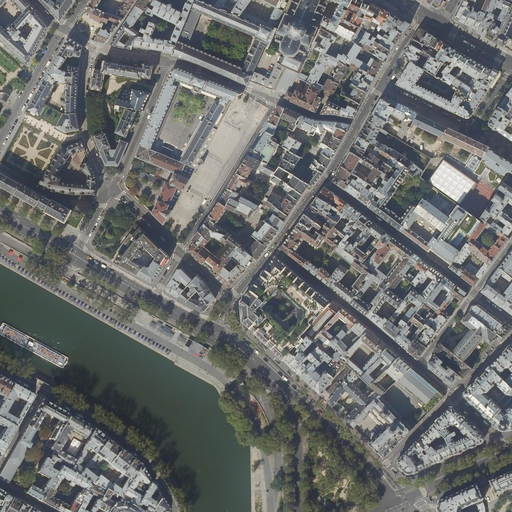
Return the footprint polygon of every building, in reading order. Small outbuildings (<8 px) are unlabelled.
[(36,11),(31,6),(25,0),(0,0),(0,41),(5,46),(25,63),(27,65),(32,57),(33,55),(39,44),(49,27),(45,23),(38,14),(35,12),(36,11)] [(38,0),(42,3),(46,8),(50,12),(56,4),(53,1),(51,0),(50,2),(47,0),(38,0)] [(74,0),(58,0),(57,0),(54,0),(53,1),(56,4),(50,12),(53,14),(58,18),(60,20),(63,16),(74,0)] [(106,13),(97,8),(101,0),(120,0),(126,3),(116,17),(123,19),(135,1),(133,0),(91,0),(84,12),(91,17),(100,22),(101,20),(106,13)] [(140,32),(133,46),(154,50),(161,51),(174,53),(175,50),(194,0),(155,0),(147,13),(151,15),(149,22),(150,23),(147,31),(142,28),(140,32)] [(140,0),(136,6),(144,11),(147,13),(155,0),(140,0)] [(267,88),(268,88),(273,90),(285,67),(285,66),(281,64),(284,57),(281,56),(275,68),(269,79),(254,72),(274,27),(272,26),(270,31),(214,7),(209,5),(202,2),(197,0),(194,0),(175,50),(174,53),(172,57),(175,58),(181,59),(187,60),(193,63),(199,65),(207,68),(221,74),(233,79),(247,85),(247,86),(249,83),(249,81),(256,84),(260,85),(267,88)] [(239,0),(239,1),(238,0),(218,0),(214,7),(270,31),(272,26),(274,27),(279,18),(283,11),(280,9),(281,7),(284,8),(287,3),(285,2),(280,0),(239,0)] [(294,0),(294,1),(293,1),(293,3),(291,8),(290,8),(289,10),(290,10),(287,15),(286,14),(284,18),(280,29),(279,29),(277,33),(279,34),(277,39),(276,39),(275,41),(282,44),(281,45),(281,48),(281,50),(282,52),(283,53),(285,56),(290,57),(295,56),(301,52),(307,55),(310,48),(310,47),(319,29),(317,27),(318,25),(319,24),(320,22),(320,23),(320,22),(320,21),(322,16),(323,15),(329,1),(329,0),(294,0)] [(329,0),(340,4),(340,5),(338,8),(337,7),(336,8),(335,9),(335,10),(337,11),(332,20),(323,15),(322,16),(320,21),(320,22),(320,23),(320,22),(319,24),(321,25),(335,33),(339,25),(352,0),(329,0)] [(353,25),(357,16),(364,1),(361,0),(352,0),(339,25),(356,34),(359,28),(353,25)] [(434,0),(431,6),(433,7),(437,10),(438,9),(443,3),(444,0),(434,0)] [(457,20),(459,22),(469,2),(467,1),(467,0),(469,0),(470,0),(462,0),(461,3),(460,4),(454,16),(455,20),(457,20)] [(460,22),(464,25),(464,24),(471,11),(469,10),(470,7),(469,7),(471,2),(474,4),(476,0),(470,0),(469,2),(459,22),(460,22)] [(492,0),(486,0),(481,12),(480,12),(478,13),(478,14),(473,12),(476,5),(474,4),(471,11),(464,24),(470,27),(478,31),(486,14),(490,5),(492,0)] [(511,5),(502,0),(492,0),(490,5),(486,14),(478,31),(477,32),(483,36),(484,37),(494,17),(498,20),(503,23),(511,5)] [(511,50),(511,0),(502,0),(511,5),(503,23),(500,27),(493,42),(504,48),(505,47),(510,50),(511,50)] [(365,1),(364,1),(357,16),(364,19),(371,3),(365,1)] [(377,6),(371,3),(364,19),(357,16),(353,25),(359,28),(356,34),(351,41),(354,43),(355,43),(359,46),(361,42),(366,32),(361,29),(363,29),(364,26),(363,25),(364,24),(365,24),(367,20),(372,23),(374,19),(377,20),(383,9),(377,6)] [(131,14),(123,25),(130,30),(133,27),(135,24),(144,11),(136,6),(136,7),(131,14)] [(388,11),(383,9),(377,20),(374,19),(372,23),(366,32),(361,42),(363,44),(363,43),(372,47),(375,44),(376,42),(379,35),(378,34),(377,34),(376,38),(374,37),(372,41),(369,39),(372,34),(370,33),(371,32),(373,32),(377,24),(380,26),(377,29),(378,29),(378,31),(379,32),(384,23),(386,24),(392,14),(388,11)] [(116,17),(106,13),(101,20),(108,24),(109,20),(115,22),(114,25),(110,32),(102,29),(102,30),(101,30),(94,42),(95,42),(100,43),(105,44),(106,44),(123,19),(116,17)] [(396,16),(392,14),(386,24),(384,23),(379,32),(378,34),(379,35),(384,38),(384,37),(388,31),(392,33),(394,29),(403,34),(406,30),(409,26),(410,24),(405,21),(401,27),(397,25),(400,19),(396,16)] [(494,17),(484,37),(489,40),(493,42),(500,27),(499,27),(499,28),(498,27),(498,26),(497,26),(496,26),(495,25),(498,20),(494,17)] [(405,21),(400,19),(397,25),(401,27),(405,21)] [(111,45),(120,47),(124,48),(132,50),(133,46),(140,32),(133,27),(130,30),(123,25),(111,44),(110,44),(111,45)] [(351,41),(356,34),(339,25),(335,33),(343,37),(351,41)] [(312,49),(323,54),(333,36),(332,35),(325,31),(320,29),(319,34),(322,36),(320,38),(321,39),(323,40),(321,44),(315,41),(312,49)] [(401,36),(403,34),(394,29),(392,33),(388,31),(384,37),(396,44),(397,43),(400,39),(401,36)] [(415,36),(413,39),(421,43),(427,33),(420,29),(415,36)] [(433,36),(427,33),(421,43),(428,46),(429,45),(434,37),(433,36)] [(394,48),(396,44),(384,37),(384,38),(379,35),(376,42),(378,43),(380,39),(382,40),(379,44),(391,52),(394,48)] [(353,46),(353,47),(352,48),(349,46),(347,45),(343,42),(343,43),(341,48),(342,49),(346,51),(346,52),(349,54),(347,57),(341,53),(340,55),(339,55),(337,59),(336,59),(326,54),(332,44),(334,43),(335,41),(337,38),(333,36),(323,54),(315,67),(314,67),(310,76),(301,73),(299,78),(307,82),(322,90),(323,86),(318,84),(328,65),(331,67),(333,65),(336,67),(337,65),(339,62),(348,68),(349,67),(352,62),(361,68),(360,69),(367,73),(372,65),(374,66),(377,62),(372,59),(368,65),(356,59),(360,52),(362,53),(363,52),(364,51),(364,50),(365,49),(361,47),(359,46),(355,43),(355,44),(354,45),(353,46)] [(412,41),(410,44),(420,49),(426,54),(435,59),(439,51),(435,49),(440,40),(439,40),(434,37),(429,45),(428,46),(421,43),(413,39),(412,41)] [(45,79),(54,84),(56,81),(60,81),(60,82),(61,83),(63,84),(63,83),(64,83),(65,82),(66,81),(68,81),(68,86),(78,86),(78,82),(78,79),(79,73),(80,61),(80,56),(82,50),(82,47),(82,46),(82,45),(76,42),(69,38),(64,45),(58,55),(59,55),(52,67),(50,70),(45,79)] [(445,43),(440,40),(435,49),(439,51),(440,50),(444,44),(445,43)] [(390,54),(391,52),(379,44),(378,43),(376,42),(375,44),(372,47),(363,43),(363,44),(361,47),(365,49),(369,52),(370,50),(373,51),(374,49),(377,51),(374,55),(379,58),(384,61),(386,59),(387,56),(388,57),(390,54)] [(403,56),(412,62),(416,65),(418,61),(419,61),(420,60),(420,59),(419,58),(421,55),(428,59),(422,69),(435,77),(438,72),(441,74),(442,73),(447,66),(445,65),(444,64),(439,61),(435,59),(426,54),(420,49),(410,44),(406,50),(406,51),(403,56)] [(445,44),(444,44),(440,50),(439,51),(435,59),(439,61),(449,46),(445,44)] [(453,49),(449,46),(439,61),(444,64),(446,60),(448,61),(445,65),(447,66),(458,51),(453,49)] [(470,58),(469,58),(467,56),(463,55),(458,51),(447,66),(442,73),(444,74),(444,75),(444,76),(443,78),(440,76),(439,78),(450,85),(451,84),(461,71),(470,58)] [(284,94),(286,95),(288,91),(289,92),(294,82),(306,56),(307,56),(307,55),(301,52),(295,56),(290,57),(285,56),(284,57),(281,64),(285,66),(285,67),(287,68),(275,91),(284,94)] [(377,62),(374,66),(372,65),(367,73),(375,78),(377,75),(381,69),(383,65),(384,63),(385,62),(384,61),(379,58),(378,59),(378,60),(377,61),(377,62)] [(476,62),(470,58),(461,71),(451,84),(468,95),(477,81),(486,67),(476,62)] [(146,78),(151,79),(152,72),(153,66),(143,65),(143,69),(141,68),(139,68),(118,64),(116,64),(114,64),(114,63),(104,62),(102,71),(100,70),(94,69),(92,78),(90,89),(101,91),(104,73),(110,74),(117,75),(141,80),(142,77),(146,78)] [(329,79),(339,85),(345,88),(342,94),(347,97),(360,105),(366,94),(366,92),(359,88),(362,82),(355,79),(358,72),(360,69),(361,68),(352,62),(349,67),(356,71),(351,79),(353,81),(349,87),(343,83),(340,83),(348,68),(339,62),(337,65),(340,67),(339,69),(336,68),(333,73),(335,74),(333,77),(331,76),(329,79)] [(446,110),(455,114),(462,104),(468,95),(451,84),(450,85),(439,78),(438,79),(435,77),(422,69),(416,65),(412,62),(407,69),(403,75),(400,78),(396,85),(415,94),(432,103),(446,110)] [(491,70),(486,67),(477,81),(483,84),(492,70),(491,70)] [(177,161),(196,169),(198,165),(199,165),(200,166),(201,166),(201,165),(202,165),(203,165),(203,164),(203,163),(204,163),(204,162),(203,161),(203,160),(202,159),(201,159),(238,94),(239,94),(240,94),(241,94),(241,93),(242,93),(239,92),(236,91),(209,80),(202,78),(200,77),(197,76),(176,68),(173,69),(168,81),(158,105),(150,123),(143,138),(140,145),(150,149),(157,133),(160,127),(159,127),(167,111),(166,110),(168,107),(177,85),(175,84),(176,81),(194,87),(194,89),(194,90),(194,91),(195,92),(196,92),(198,92),(199,92),(200,91),(200,90),(222,98),(219,103),(215,101),(203,122),(201,121),(177,161)] [(367,73),(360,69),(358,72),(362,75),(363,75),(364,74),(366,75),(364,78),(364,79),(363,81),(370,85),(371,86),(373,82),(375,78),(367,73)] [(498,74),(492,70),(483,84),(487,86),(484,91),(486,93),(487,91),(498,74)] [(362,75),(358,72),(355,79),(362,82),(359,88),(366,92),(370,87),(370,85),(363,81),(364,79),(361,77),(362,75)] [(39,118),(40,118),(47,105),(48,106),(51,100),(48,98),(52,90),(55,91),(58,86),(54,84),(45,79),(41,86),(34,98),(33,100),(31,103),(32,103),(27,111),(30,113),(30,114),(39,119),(39,118)] [(331,98),(339,85),(329,79),(329,80),(326,82),(323,86),(322,90),(320,93),(328,97),(331,98)] [(472,114),(486,93),(484,91),(487,86),(483,84),(477,81),(468,95),(462,104),(466,106),(464,109),(469,112),(468,113),(472,115),(472,114)] [(319,95),(320,93),(322,90),(307,82),(302,93),(297,90),(295,95),(290,92),(289,92),(288,91),(286,95),(284,98),(287,99),(291,101),(291,102),(293,103),(301,107),(309,110),(313,111),(316,113),(316,112),(323,99),(318,96),(319,95)] [(77,96),(78,86),(68,86),(68,90),(67,90),(66,114),(64,114),(57,127),(56,128),(65,133),(66,133),(79,130),(78,121),(78,120),(77,114),(77,110),(77,96)] [(502,101),(499,107),(508,113),(511,107),(511,87),(510,91),(502,101)] [(127,108),(126,110),(136,113),(140,114),(141,111),(143,111),(146,103),(150,94),(148,93),(133,90),(130,103),(118,100),(117,103),(116,106),(115,111),(119,112),(120,107),(127,108)] [(345,104),(348,106),(358,110),(359,107),(360,105),(347,97),(344,104),(345,104)] [(384,98),(383,99),(384,100),(384,101),(391,104),(395,106),(397,103),(387,98),(385,97),(384,98)] [(384,100),(383,99),(381,100),(376,107),(372,114),(386,122),(388,122),(389,122),(395,125),(396,123),(393,122),(394,122),(392,120),(389,117),(390,114),(392,114),(403,121),(399,128),(407,132),(412,123),(417,114),(418,113),(413,111),(410,110),(411,109),(403,105),(397,103),(395,106),(391,104),(384,101),(384,100)] [(331,115),(339,115),(342,107),(339,106),(334,104),(330,102),(328,101),(327,101),(320,114),(321,114),(329,115),(331,115)] [(471,116),(472,115),(468,113),(469,112),(464,109),(466,106),(462,104),(455,114),(460,116),(465,118),(471,116)] [(255,142),(251,149),(258,153),(261,154),(270,140),(272,136),(273,136),(275,131),(281,118),(287,120),(292,122),(289,128),(294,131),(295,130),(297,125),(296,124),(301,115),(292,110),(285,108),(278,105),(277,105),(273,113),(267,123),(265,126),(263,129),(263,131),(260,134),(258,138),(255,142)] [(343,116),(353,118),(356,114),(357,112),(358,110),(348,106),(347,107),(346,109),(342,107),(339,115),(343,116)] [(492,129),(495,131),(500,124),(505,117),(508,113),(499,107),(494,114),(491,119),(489,121),(490,128),(492,129)] [(500,124),(495,131),(499,133),(510,141),(511,141),(511,107),(508,113),(505,117),(500,124)] [(117,133),(126,137),(131,127),(131,128),(132,125),(133,123),(136,113),(126,110),(117,133)] [(370,117),(368,121),(382,129),(388,132),(390,134),(392,131),(384,126),(386,122),(372,114),(370,117)] [(426,118),(417,114),(412,123),(475,154),(473,156),(472,156),(465,167),(473,172),(489,149),(490,148),(458,133),(426,118)] [(296,124),(297,125),(295,130),(296,130),(298,127),(302,129),(306,123),(313,126),(316,120),(309,118),(301,115),(296,124)] [(326,121),(316,120),(313,126),(317,128),(315,133),(318,134),(322,136),(325,130),(334,134),(327,146),(336,152),(339,146),(346,133),(349,129),(351,126),(350,125),(341,123),(338,122),(326,121)] [(362,131),(359,137),(376,147),(396,160),(415,174),(420,178),(424,171),(414,164),(415,164),(406,158),(407,155),(404,153),(402,156),(393,149),(393,150),(385,145),(384,146),(376,140),(376,139),(375,139),(379,131),(386,135),(388,132),(382,129),(368,121),(367,120),(363,129),(362,131)] [(306,123),(302,129),(310,133),(310,134),(314,136),(315,133),(317,128),(313,126),(306,123)] [(99,151),(100,151),(110,147),(105,135),(104,136),(103,134),(93,137),(96,143),(99,151)] [(282,147),(288,150),(305,160),(307,155),(298,150),(302,144),(298,142),(299,140),(295,138),(293,140),(288,137),(282,147)] [(357,140),(354,144),(366,151),(370,154),(377,158),(380,153),(389,159),(387,164),(392,167),(393,165),(396,160),(376,147),(359,137),(357,140)] [(279,145),(270,140),(261,154),(258,160),(261,162),(267,164),(279,145)] [(37,186),(38,187),(48,191),(55,192),(69,194),(74,195),(85,195),(96,195),(96,186),(96,184),(96,179),(96,177),(92,166),(90,162),(80,166),(82,171),(88,176),(87,185),(60,182),(62,179),(61,176),(60,176),(58,175),(72,154),(74,155),(75,155),(76,153),(75,152),(84,148),(83,145),(82,141),(69,146),(66,150),(62,147),(39,185),(39,184),(38,185),(37,185),(37,186)] [(107,167),(118,166),(120,162),(122,157),(126,148),(128,143),(126,143),(120,141),(119,143),(117,142),(114,144),(118,146),(117,150),(111,150),(111,148),(110,147),(100,151),(103,157),(107,167)] [(334,155),(336,152),(327,146),(321,144),(321,146),(324,148),(322,151),(321,153),(322,154),(331,160),(333,157),(334,155)] [(352,148),(350,152),(387,175),(392,167),(387,164),(384,162),(381,167),(377,164),(379,160),(377,158),(370,154),(367,158),(363,156),(366,151),(354,144),(352,148)] [(184,189),(196,169),(177,161),(170,158),(159,153),(150,149),(140,145),(139,148),(135,157),(174,173),(170,184),(166,182),(166,183),(164,187),(154,209),(152,214),(164,225),(184,189)] [(162,147),(159,153),(170,158),(172,152),(162,147)] [(245,160),(243,163),(252,168),(255,169),(257,170),(257,169),(258,167),(256,166),(257,164),(259,165),(261,162),(258,160),(261,154),(258,153),(251,149),(249,152),(247,155),(245,160)] [(494,152),(489,149),(473,172),(478,176),(481,175),(486,167),(490,170),(488,174),(490,182),(494,181),(497,176),(496,175),(497,174),(498,174),(499,173),(501,174),(502,174),(504,176),(505,175),(507,177),(510,172),(511,169),(511,164),(508,161),(499,155),(498,156),(497,156),(496,155),(496,153),(494,152)] [(319,178),(322,173),(326,168),(328,164),(331,160),(322,154),(317,162),(312,158),(307,155),(305,160),(288,150),(282,162),(278,169),(277,169),(273,175),(281,180),(286,171),(290,174),(287,179),(291,181),(288,185),(302,195),(306,190),(307,188),(310,190),(310,189),(311,188),(317,181),(319,178)] [(386,176),(387,175),(350,152),(345,160),(341,167),(355,176),(369,185),(372,186),(378,190),(386,176)] [(457,162),(458,159),(449,154),(447,157),(457,162)] [(384,219),(400,231),(418,205),(417,204),(416,204),(415,204),(413,203),(401,218),(385,206),(389,199),(389,200),(407,174),(412,177),(415,174),(396,160),(393,165),(398,169),(396,171),(391,178),(390,178),(389,178),(389,179),(387,178),(388,177),(386,176),(378,190),(375,195),(380,198),(377,203),(373,200),(368,207),(384,219)] [(475,182),(443,161),(428,182),(460,204),(475,182)] [(277,211),(287,218),(290,214),(294,208),(296,204),(297,203),(302,195),(288,185),(284,183),(281,180),(273,175),(277,169),(267,164),(261,162),(259,165),(257,164),(256,166),(258,167),(257,169),(273,177),(271,180),(279,185),(281,186),(284,188),(283,189),(284,189),(283,191),(288,194),(287,195),(288,195),(287,196),(282,204),(272,196),(266,204),(277,211)] [(231,182),(227,188),(235,192),(239,187),(240,187),(241,185),(247,188),(251,181),(249,180),(247,179),(249,174),(252,168),(243,163),(241,166),(239,168),(238,171),(231,182)] [(340,187),(345,191),(350,184),(346,181),(347,180),(351,182),(355,176),(341,167),(336,175),(332,181),(340,187)] [(511,169),(510,172),(511,173),(511,187),(504,182),(498,189),(499,190),(499,189),(511,198),(511,169)] [(0,186),(3,188),(15,195),(21,184),(9,177),(7,176),(0,171),(0,186)] [(157,184),(159,180),(156,179),(157,178),(146,174),(144,173),(142,178),(157,184)] [(359,201),(368,207),(373,200),(375,195),(378,190),(372,186),(369,191),(366,189),(369,185),(355,176),(351,182),(350,184),(345,191),(356,198),(359,201)] [(28,202),(36,207),(43,196),(38,193),(27,187),(21,184),(15,195),(28,202)] [(414,242),(429,252),(431,249),(441,256),(451,264),(468,241),(482,220),(480,218),(479,220),(461,208),(451,221),(449,219),(449,218),(433,206),(442,194),(432,186),(418,205),(400,231),(414,242)] [(320,192),(317,196),(335,208),(337,205),(334,203),(333,204),(332,203),(333,201),(339,205),(336,209),(341,212),(347,204),(333,193),(331,192),(324,187),(320,192)] [(204,223),(204,224),(214,232),(225,236),(223,238),(226,241),(230,236),(231,234),(216,225),(223,215),(227,209),(248,219),(250,217),(253,212),(251,211),(252,208),(239,202),(236,200),(239,194),(235,192),(227,188),(222,196),(217,203),(214,209),(210,215),(208,218),(206,221),(204,223)] [(491,225),(499,215),(511,224),(511,198),(499,189),(499,190),(480,218),(482,220),(491,225)] [(61,220),(65,223),(71,211),(69,210),(63,206),(52,199),(51,201),(47,198),(43,196),(36,207),(41,209),(61,220)] [(314,200),(311,205),(326,215),(337,223),(339,220),(342,217),(344,214),(341,212),(336,209),(335,208),(317,196),(314,200)] [(241,197),(239,202),(252,208),(251,211),(253,212),(254,211),(255,211),(259,206),(241,197)] [(347,226),(339,220),(337,223),(334,227),(346,236),(362,215),(355,209),(353,208),(347,204),(341,212),(344,214),(342,217),(343,218),(344,217),(345,218),(346,217),(350,220),(350,222),(347,226)] [(310,206),(308,208),(317,215),(319,213),(324,217),(326,215),(311,205),(310,206)] [(306,211),(304,214),(315,222),(321,227),(321,228),(323,225),(317,220),(318,219),(315,218),(317,215),(308,208),(306,211)] [(277,211),(275,215),(285,222),(287,218),(277,211)] [(282,226),(285,222),(275,215),(274,214),(270,219),(267,217),(264,220),(267,222),(279,231),(281,229),(282,226)] [(300,220),(295,227),(316,240),(321,235),(320,235),(317,232),(316,231),(314,235),(313,235),(309,232),(309,231),(313,226),(314,226),(318,230),(319,229),(321,227),(315,222),(304,214),(300,220)] [(334,227),(337,223),(326,215),(324,217),(324,218),(328,220),(324,226),(331,230),(334,227)] [(339,245),(350,254),(374,224),(369,220),(362,215),(346,236),(344,239),(341,242),(339,245)] [(511,224),(499,215),(491,225),(507,237),(510,232),(511,230),(511,224)] [(492,262),(495,258),(499,253),(509,239),(507,237),(491,225),(482,220),(468,241),(492,262)] [(274,238),(279,231),(267,222),(261,229),(259,231),(258,233),(256,231),(252,236),(257,239),(267,247),(271,241),(272,240),(274,238)] [(201,228),(198,232),(208,242),(211,237),(214,237),(220,241),(223,238),(225,236),(214,232),(204,224),(201,228)] [(365,259),(375,247),(386,233),(380,228),(374,224),(350,254),(362,263),(365,259)] [(341,296),(349,303),(372,274),(367,270),(368,268),(362,263),(350,254),(339,245),(341,242),(335,238),(338,234),(344,239),(346,236),(334,227),(331,230),(324,226),(323,225),(321,228),(321,227),(319,229),(323,231),(320,235),(321,235),(321,234),(326,237),(324,240),(332,247),(327,253),(331,256),(334,252),(362,274),(352,286),(354,287),(351,291),(339,282),(348,270),(340,264),(331,276),(329,273),(321,267),(320,269),(311,262),(308,260),(307,261),(303,267),(306,269),(310,272),(320,280),(338,294),(341,296)] [(294,259),(303,267),(307,261),(295,252),(304,239),(318,248),(324,240),(326,237),(321,234),(321,235),(316,240),(295,227),(287,238),(280,249),(294,259)] [(134,274),(137,275),(145,266),(145,265),(147,263),(151,259),(154,255),(161,248),(151,239),(140,228),(133,235),(132,235),(131,234),(117,252),(118,253),(119,253),(114,262),(119,265),(125,268),(128,270),(134,274)] [(242,272),(245,269),(240,265),(241,265),(240,264),(239,265),(238,265),(230,272),(225,267),(231,259),(228,257),(228,258),(227,258),(224,255),(220,260),(211,252),(204,247),(208,242),(198,232),(193,238),(192,240),(190,246),(188,250),(192,253),(196,256),(195,257),(199,260),(199,261),(202,263),(208,268),(211,271),(210,272),(212,273),(216,276),(218,278),(225,283),(228,287),(229,286),(235,280),(238,278),(243,273),(242,272)] [(389,235),(386,233),(375,247),(378,249),(370,259),(368,261),(365,259),(362,263),(368,268),(392,237),(389,235)] [(250,264),(254,258),(247,252),(245,250),(245,251),(240,247),(241,246),(240,245),(240,244),(239,244),(235,241),(230,236),(226,241),(223,238),(220,241),(224,245),(226,243),(227,243),(229,244),(232,246),(224,255),(227,258),(228,258),(228,257),(231,259),(233,258),(240,264),(241,265),(240,265),(245,269),(246,269),(250,264)] [(368,268),(374,272),(372,274),(388,286),(398,273),(414,254),(403,245),(392,237),(368,268)] [(261,255),(267,247),(257,239),(247,252),(254,258),(256,261),(257,260),(261,255)] [(451,264),(449,267),(465,280),(472,285),(474,287),(482,276),(483,274),(492,262),(468,241),(451,264)] [(154,255),(151,259),(164,268),(169,260),(169,256),(168,256),(163,251),(161,248),(154,255)] [(511,250),(508,256),(500,268),(511,278),(511,250)] [(417,256),(414,254),(398,273),(405,279),(406,278),(407,276),(405,274),(412,264),(415,266),(421,259),(417,256)] [(251,330),(261,339),(270,348),(279,356),(283,361),(289,353),(293,356),(298,348),(297,347),(307,336),(303,333),(331,303),(321,295),(314,289),(303,280),(284,264),(281,262),(275,257),(268,267),(259,278),(257,281),(247,294),(244,298),(240,303),(242,321),(242,322),(244,324),(251,330)] [(151,283),(155,282),(163,270),(164,268),(151,259),(147,263),(151,265),(150,267),(149,267),(148,268),(145,266),(137,275),(144,279),(151,283)] [(426,262),(421,259),(415,266),(421,271),(415,278),(413,276),(416,271),(413,269),(407,276),(406,278),(415,286),(431,266),(426,262)] [(398,309),(388,321),(382,329),(387,334),(395,340),(421,306),(425,302),(444,277),(437,271),(431,266),(415,286),(416,287),(420,287),(426,279),(425,278),(427,275),(433,280),(421,295),(413,289),(408,294),(405,299),(405,300),(404,301),(398,309)] [(491,278),(481,292),(491,299),(492,300),(501,307),(511,292),(511,278),(500,268),(499,267),(491,278)] [(178,269),(172,279),(180,284),(185,289),(188,286),(193,280),(186,272),(182,269),(178,269)] [(374,322),(382,329),(388,321),(384,318),(383,319),(376,314),(386,300),(398,309),(404,301),(394,294),(394,293),(392,292),(402,279),(404,281),(405,279),(398,273),(388,286),(366,316),(374,322)] [(372,274),(349,303),(357,309),(366,316),(388,286),(372,274)] [(196,290),(195,290),(194,288),(203,281),(200,277),(198,275),(193,280),(188,286),(191,289),(191,290),(191,291),(189,293),(188,292),(187,294),(185,292),(186,290),(185,289),(177,298),(181,300),(186,303),(196,293),(194,291),(196,290)] [(437,309),(438,309),(456,285),(450,281),(444,277),(425,302),(432,307),(435,309),(436,309),(437,309)] [(167,292),(177,298),(185,289),(180,284),(172,279),(166,288),(166,289),(166,290),(167,292)] [(196,289),(198,291),(200,294),(208,288),(205,284),(203,281),(194,288),(195,290),(196,289)] [(462,290),(456,285),(438,309),(436,312),(439,315),(440,315),(440,314),(448,320),(451,315),(444,310),(454,297),(459,300),(456,304),(458,306),(459,305),(459,306),(468,294),(467,294),(462,290)] [(201,311),(205,310),(206,309),(209,306),(204,299),(204,298),(201,300),(199,302),(196,300),(196,299),(197,299),(198,298),(197,297),(198,296),(200,294),(198,291),(196,293),(186,303),(193,307),(201,311)] [(511,292),(501,307),(507,311),(511,315),(511,292)] [(212,293),(204,299),(209,306),(212,303),(216,298),(215,297),(212,293)] [(332,301),(331,303),(303,333),(307,336),(313,341),(312,342),(318,347),(322,350),(335,338),(327,331),(339,318),(346,323),(341,330),(342,331),(342,330),(343,331),(349,331),(350,329),(352,328),(358,321),(352,317),(350,315),(332,301)] [(432,307),(425,302),(421,306),(433,315),(435,312),(434,311),(433,313),(429,310),(432,307)] [(468,312),(496,333),(503,324),(489,314),(478,305),(475,306),(472,306),(471,308),(468,312)] [(433,315),(421,306),(395,340),(400,344),(406,350),(417,336),(423,328),(424,326),(426,324),(431,317),(433,315)] [(471,329),(452,353),(463,362),(482,339),(490,344),(491,343),(494,340),(492,339),(496,334),(496,333),(468,312),(461,321),(471,329)] [(448,320),(440,314),(440,315),(439,315),(436,319),(434,319),(431,317),(426,324),(436,332),(438,333),(443,327),(448,320)] [(451,328),(453,330),(457,324),(461,318),(460,317),(451,328)] [(340,358),(339,358),(369,330),(363,325),(358,321),(352,328),(350,329),(358,336),(357,337),(356,337),(352,341),(352,342),(347,346),(341,340),(349,331),(343,331),(342,330),(342,331),(335,338),(322,350),(325,352),(332,358),(333,359),(335,360),(337,361),(340,358)] [(505,322),(503,324),(496,333),(496,334),(498,336),(503,339),(503,338),(505,336),(511,329),(511,327),(510,326),(505,322)] [(431,338),(436,332),(426,324),(424,326),(427,328),(423,333),(422,332),(424,329),(423,328),(417,336),(419,338),(425,343),(426,344),(431,338)] [(378,338),(369,330),(339,358),(340,358),(353,370),(359,376),(360,377),(381,357),(380,356),(388,347),(378,338)] [(289,366),(295,371),(307,357),(303,353),(312,342),(313,341),(307,336),(297,347),(298,348),(293,356),(289,353),(283,361),(284,360),(289,366)] [(411,354),(418,360),(418,359),(423,353),(427,347),(429,345),(426,344),(425,343),(423,346),(417,341),(419,338),(417,336),(406,350),(411,354)] [(199,354),(204,357),(206,354),(208,350),(205,349),(203,347),(202,347),(203,344),(196,340),(195,343),(194,342),(191,341),(189,339),(187,343),(185,346),(190,349),(189,350),(194,353),(198,355),(199,354)] [(468,373),(472,369),(469,366),(463,362),(452,353),(442,344),(440,342),(436,348),(432,353),(434,354),(440,359),(441,359),(444,355),(449,359),(450,358),(462,368),(458,372),(454,369),(456,367),(445,358),(442,361),(460,376),(463,379),(467,374),(468,373)] [(511,343),(508,348),(502,354),(511,363),(511,361),(511,343)] [(318,347),(311,353),(317,360),(325,352),(322,350),(318,347)] [(369,385),(390,366),(399,356),(392,350),(388,347),(380,356),(381,357),(360,377),(369,385)] [(311,352),(307,357),(295,371),(298,374),(300,376),(317,360),(311,353),(311,352)] [(305,381),(312,388),(316,384),(321,377),(321,376),(322,375),(316,370),(317,369),(317,368),(324,360),(325,360),(328,363),(332,358),(325,352),(317,360),(300,376),(305,381)] [(457,378),(460,376),(442,361),(440,359),(434,354),(431,358),(429,362),(429,368),(446,382),(453,382),(457,378)] [(511,363),(502,354),(496,360),(490,366),(511,388),(511,363)] [(387,373),(397,381),(410,368),(411,367),(405,361),(399,356),(390,366),(369,385),(380,395),(381,396),(386,391),(377,382),(387,373)] [(312,388),(314,390),(315,391),(320,395),(327,402),(332,396),(353,370),(340,358),(337,361),(335,360),(333,359),(329,365),(329,366),(331,367),(327,372),(325,371),(324,371),(322,375),(321,376),(321,377),(316,384),(312,388)] [(500,430),(503,431),(506,431),(511,428),(511,388),(490,366),(488,368),(477,379),(464,392),(464,396),(476,408),(490,421),(495,426),(500,430)] [(410,368),(397,381),(386,391),(391,397),(416,374),(410,368)] [(338,413),(343,418),(344,419),(346,421),(349,424),(363,411),(380,395),(369,385),(362,392),(353,383),(359,376),(353,370),(332,396),(327,402),(332,407),(333,408),(338,413)] [(1,376),(0,374),(0,394),(1,395),(0,397),(0,407),(14,383),(5,377),(4,377),(1,376)] [(413,418),(418,423),(443,397),(424,381),(420,385),(433,396),(413,418)] [(0,417),(17,427),(25,413),(36,395),(25,388),(14,383),(0,407),(0,417)] [(379,398),(381,396),(380,395),(363,411),(349,424),(354,428),(367,415),(370,412),(378,419),(385,427),(382,431),(369,444),(377,452),(380,455),(384,459),(399,443),(413,428),(412,427),(410,429),(402,420),(400,418),(390,408),(389,408),(379,398)] [(0,478),(4,481),(9,483),(21,461),(29,448),(31,443),(28,442),(45,412),(59,420),(46,444),(52,447),(70,414),(57,407),(45,400),(42,399),(33,416),(20,439),(12,453),(0,474),(0,478)] [(434,423),(432,425),(436,429),(442,435),(445,437),(445,438),(454,431),(455,430),(449,424),(451,421),(453,423),(453,422),(454,423),(454,424),(458,427),(459,427),(466,419),(460,413),(459,413),(453,407),(449,407),(449,408),(441,416),(435,422),(434,423)] [(82,421),(70,414),(52,447),(51,448),(54,450),(51,455),(63,463),(68,465),(72,467),(76,460),(60,451),(72,429),(88,439),(95,428),(82,421)] [(9,441),(17,427),(0,417),(0,424),(5,428),(0,436),(0,457),(0,458),(4,450),(9,441)] [(475,427),(466,419),(459,427),(461,429),(461,430),(463,433),(463,434),(466,434),(467,436),(464,438),(463,438),(461,439),(456,442),(454,441),(453,437),(453,435),(454,435),(456,434),(456,433),(454,431),(445,438),(453,455),(469,447),(482,442),(483,435),(475,427)] [(421,436),(416,441),(424,449),(426,450),(427,453),(432,464),(435,463),(453,455),(445,438),(445,437),(444,438),(444,440),(441,441),(442,443),(433,447),(429,444),(437,436),(437,437),(440,437),(442,435),(436,429),(432,425),(424,433),(421,436)] [(88,439),(76,460),(72,467),(71,470),(79,475),(85,467),(84,466),(83,467),(78,463),(80,462),(86,453),(85,451),(89,454),(91,453),(93,451),(96,453),(108,438),(102,434),(101,433),(95,428),(88,439)] [(106,461),(109,464),(121,448),(115,444),(114,443),(108,439),(108,438),(96,453),(87,464),(85,467),(79,475),(85,479),(87,476),(89,478),(87,480),(89,481),(93,483),(100,475),(101,473),(99,471),(95,476),(87,470),(96,460),(96,459),(97,459),(98,459),(97,461),(99,462),(100,461),(103,464),(106,461)] [(401,468),(405,472),(411,474),(417,471),(432,464),(427,453),(426,454),(425,454),(423,451),(423,450),(424,449),(416,441),(410,448),(398,460),(398,463),(401,468)] [(109,464),(122,474),(134,458),(127,453),(121,448),(109,464)] [(62,465),(63,463),(51,455),(48,454),(44,461),(39,470),(38,472),(49,479),(45,485),(45,484),(42,486),(40,490),(34,487),(35,486),(34,485),(38,479),(35,477),(26,493),(33,497),(41,501),(50,487),(62,465)] [(137,461),(134,458),(122,474),(121,475),(109,489),(118,495),(121,490),(125,492),(141,464),(139,462),(137,461)] [(35,468),(39,470),(44,461),(40,459),(35,468)] [(141,464),(125,492),(121,499),(136,507),(153,482),(147,474),(141,464)] [(66,468),(62,465),(50,487),(56,490),(56,491),(61,494),(61,495),(58,500),(60,501),(61,500),(60,499),(63,495),(62,494),(63,491),(63,490),(57,486),(61,479),(61,480),(63,477),(71,481),(69,484),(71,485),(70,486),(71,486),(71,485),(73,486),(75,484),(83,488),(80,493),(79,492),(78,493),(70,507),(62,502),(61,502),(57,510),(60,511),(75,511),(91,485),(88,483),(89,481),(87,480),(85,479),(79,475),(71,470),(72,467),(68,465),(66,468)] [(511,472),(490,483),(490,484),(495,495),(511,487),(511,472)] [(93,483),(95,484),(99,487),(101,484),(102,485),(101,486),(102,486),(101,488),(106,490),(107,488),(109,489),(121,475),(119,473),(118,473),(111,481),(111,483),(111,484),(100,475),(93,483)] [(153,482),(136,507),(140,510),(141,508),(140,507),(142,504),(147,507),(144,511),(151,511),(161,496),(160,494),(159,493),(156,499),(157,499),(156,501),(149,497),(155,487),(154,485),(153,482)] [(101,488),(99,487),(95,484),(94,487),(91,485),(75,511),(93,511),(96,507),(106,490),(101,488)] [(484,511),(484,509),(484,506),(483,504),(482,501),(483,500),(478,489),(477,486),(475,487),(445,500),(439,503),(439,504),(438,504),(438,507),(437,510),(437,511),(484,511)] [(50,506),(57,510),(61,502),(60,501),(58,500),(52,497),(55,492),(61,495),(61,494),(56,491),(56,490),(50,487),(41,501),(49,505),(50,506)] [(96,507),(104,511),(108,511),(114,504),(114,503),(109,500),(112,495),(117,498),(118,495),(109,489),(107,488),(106,490),(96,507)] [(144,511),(140,510),(136,507),(121,499),(125,492),(121,490),(118,495),(117,498),(114,503),(114,504),(108,511),(144,511)] [(12,496),(6,493),(1,502),(0,504),(0,511),(5,511),(13,497),(12,496)] [(169,511),(167,507),(161,496),(151,511),(169,511)] [(326,497),(324,496),(323,496),(322,496),(320,496),(318,497),(317,498),(316,500),(315,502),(316,504),(317,506),(319,508),(320,508),(323,508),(325,508),(326,507),(327,505),(328,503),(328,501),(327,499),(326,497)] [(17,511),(23,502),(21,501),(13,497),(5,511),(17,511)] [(35,511),(36,510),(29,506),(23,502),(17,511),(35,511)]
